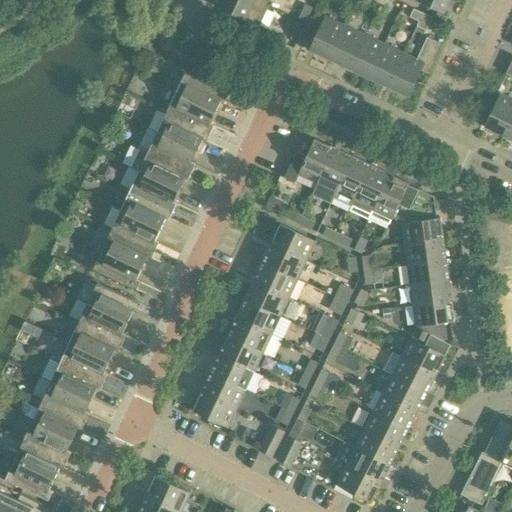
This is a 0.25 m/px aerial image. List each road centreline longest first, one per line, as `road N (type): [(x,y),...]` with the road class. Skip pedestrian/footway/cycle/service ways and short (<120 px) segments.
road 1 (residential): [(124,423),(284,73)]
road 2 (residential): [(311,511),(124,423)]
road 3 (residential): [(284,73),(436,145)]
road 4 (residential): [(511,399),(466,411),(412,511)]
road 5 (residential): [(436,145),(503,0)]
road 6 (residential): [(196,0),(199,33),(284,73)]
